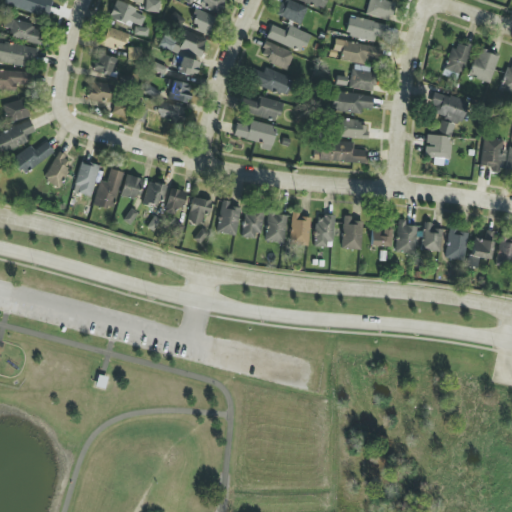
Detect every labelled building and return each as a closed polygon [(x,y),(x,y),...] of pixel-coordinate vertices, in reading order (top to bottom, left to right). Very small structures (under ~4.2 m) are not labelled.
[(52,0),(51,0),(4,0),(3,4),(46,19),(52,0)] [(145,0),(145,12),(159,13),(160,0),(150,0),(145,0)] [(225,0),(200,0),(198,7),(220,15),(225,0)] [(282,0),(278,17),(301,24),(306,7),(283,0),(282,0)] [(297,0),(322,11),(326,0),(297,0)] [(369,0),(366,15),(390,21),(394,3),(382,0),(369,0)] [(114,3),(108,19),(135,29),(133,33),(146,38),(149,30),(141,27),(146,14),(114,3)] [(190,28),(210,34),(215,17),(194,11),(190,28)] [(344,35),(375,42),(375,40),(386,42),(390,26),(349,16),(344,35)] [(43,28),(6,17),(1,34),(38,45),(43,28)] [(284,31),(271,25),(266,38),(302,53),(310,35),(287,26),(284,31)] [(101,45),(123,52),(128,34),(106,28),(101,45)] [(207,41),(185,31),(181,40),(164,33),(159,44),(199,61),(207,41)] [(34,62),(37,50),(0,41),(0,61),(25,67),(26,61),(34,62)] [(366,59),(378,62),(381,50),(344,41),(339,60),(364,66),(366,59)] [(262,62),(288,70),(293,52),(267,44),(262,62)] [(468,47),(451,44),(446,71),(463,74),(468,47)] [(128,60),(141,60),(141,48),(128,48),(128,60)] [(469,78),(491,82),(497,53),(475,49),(469,78)] [(92,72),(113,78),(119,60),(97,54),(92,72)] [(169,70),(194,77),(198,63),(174,55),(169,70)] [(511,62),(507,61),(502,90),(511,91),(511,62)] [(0,89),(15,92),(16,85),(30,87),(32,74),(0,69),(0,89)] [(263,73),(254,70),(249,85),(285,95),(291,77),(265,69),(263,73)] [(441,76),(457,80),(458,74),(443,70),(441,76)] [(350,89),(373,91),(375,73),(351,71),(350,89)] [(185,104),(190,85),(170,80),(165,99),(185,104)] [(87,99),(110,103),(113,85),(90,82),(87,99)] [(372,97),(333,91),(331,111),(360,115),(361,109),(371,110),(372,97)] [(460,122),(467,103),(434,91),(427,111),(460,122)] [(281,103),(258,97),(257,103),(247,100),(243,112),(276,122),(281,103)] [(29,118),(25,100),(3,104),(7,123),(29,118)] [(130,106),(117,100),(111,112),(124,118),(130,106)] [(184,124),(186,108),(159,103),(156,119),(184,124)] [(367,139),(367,126),(358,125),(359,120),(336,119),(335,138),(367,139)] [(275,126),(237,120),(234,138),(261,143),(260,149),(271,151),(275,126)] [(34,132),(29,121),(0,133),(0,151),(1,154),(27,143),(25,137),(34,132)] [(450,137),(454,125),(441,121),(437,132),(450,137)] [(448,160),(451,138),(426,135),(424,157),(448,160)] [(498,170),(499,162),(505,162),(506,149),(502,149),(503,141),(483,139),(480,168),(498,170)] [(318,162),(366,163),(367,151),(353,151),(353,142),(319,141),(318,162)] [(32,151),(30,147),(11,160),(21,175),(54,153),(46,142),(32,151)] [(72,160),(56,154),(44,182),(60,188),(72,160)] [(91,197),(98,166),(80,162),(73,193),(91,197)] [(93,206),(114,210),(121,172),(109,170),(106,183),(98,181),(93,206)] [(120,195),(137,200),(143,180),(125,175),(120,195)] [(161,207),(164,185),(147,182),(143,204),(161,207)] [(185,192),(169,190),(166,209),(182,212),(185,192)] [(208,217),(211,201),(193,198),(187,223),(200,226),(202,216),(208,217)] [(216,233),(235,236),(240,209),(229,207),(229,202),(221,201),(216,233)] [(262,212),(245,210),(241,237),(258,240),(262,212)] [(283,244),(287,216),(268,214),(264,242),(283,244)] [(310,216),(291,215),(289,245),(308,246),(310,216)] [(342,249),(361,250),(361,222),(351,221),(351,217),(343,216),(342,249)] [(316,217),(314,248),(331,248),(333,217),(316,217)] [(395,253),(414,254),(415,226),(404,226),(404,220),(396,220),(395,253)] [(440,252),(441,229),(432,229),(432,223),(422,223),(421,251),(440,252)] [(370,246),(389,247),(390,230),(370,229),(370,246)] [(467,231),(448,229),(445,259),(464,261),(467,231)] [(469,267),(476,268),(477,258),(490,260),(493,233),(481,232),(480,239),(472,238),(469,267)] [(511,267),(511,242),(498,241),(495,266),(511,267)]
